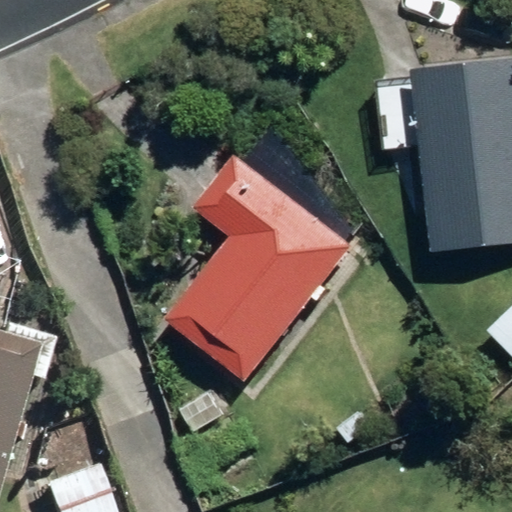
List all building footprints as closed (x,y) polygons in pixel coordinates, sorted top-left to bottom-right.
[(511,63),(412,73),(429,254),(511,246),(511,63)] [(163,320),(242,384),(350,247),(234,154),(190,208),(228,239),(163,320)] [(511,307),(488,332),(511,356),(511,307)] [(0,447),(19,376),(33,379),(44,336),(0,325),(0,447)] [(337,430),(348,443),(367,426),(357,413),(337,430)] [(49,425),(52,440),(72,436),(69,421),(49,425)] [(39,482),(50,511),(109,511),(91,464),(39,482)]
